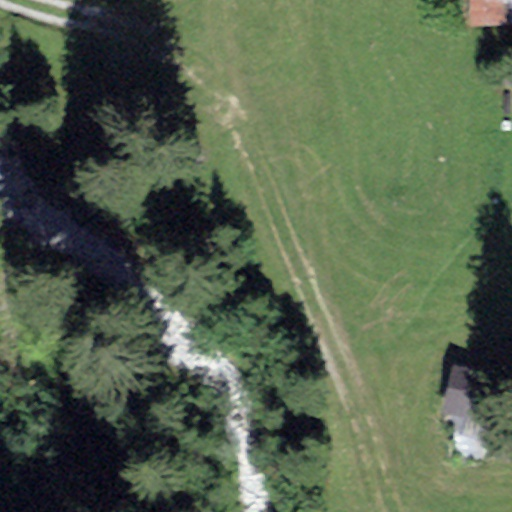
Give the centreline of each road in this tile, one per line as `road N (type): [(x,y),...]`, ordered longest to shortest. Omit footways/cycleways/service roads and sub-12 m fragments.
road 1 (track): [(255,0),(264,212),(340,372),(378,511)]
road 2 (track): [(14,0),(99,19),(193,0)]
